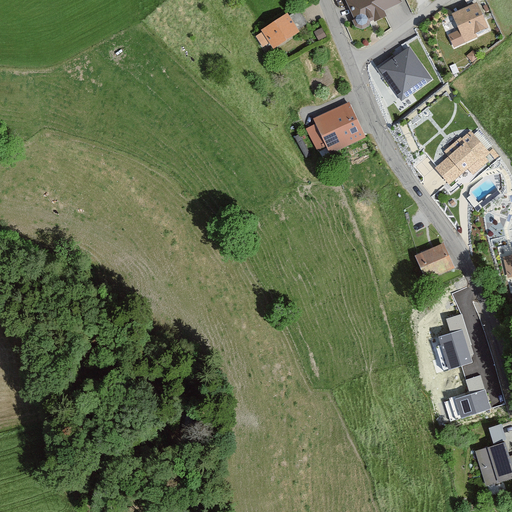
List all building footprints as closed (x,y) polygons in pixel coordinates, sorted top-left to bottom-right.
[(346,0),(356,24),(363,28),(371,25),(369,21),(382,16),(379,8),(397,0),(346,0)] [(479,0),(477,0),(451,11),(459,29),(448,34),(453,46),(492,29),(479,0)] [(289,11),(262,29),(274,48),(301,31),(289,11)] [(430,78),(409,47),(380,67),(402,98),(430,78)] [(350,101),(315,117),(331,152),(366,136),(350,101)] [(447,156),(436,167),(449,182),(462,170),(464,172),(490,149),(467,125),(441,150),(447,156)] [(445,241),(416,252),(426,276),(454,265),(445,241)] [(473,353),(461,316),(447,320),(451,334),(439,338),(449,369),(472,362),(469,354),(473,353)] [(490,408),(481,377),(466,381),(470,394),(456,399),(462,417),(490,408)] [(489,424),(494,440),(506,436),(502,421),(489,424)] [(511,459),(506,440),(475,449),(485,484),(511,476),(511,459)]
